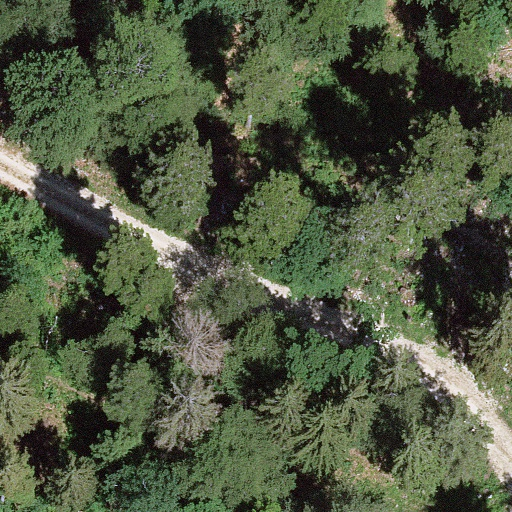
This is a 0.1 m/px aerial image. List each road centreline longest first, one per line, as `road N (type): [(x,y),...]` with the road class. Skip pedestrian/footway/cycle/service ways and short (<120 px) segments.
road 1 (track): [(217,282),(342,327),(411,362),(511,455)]
road 2 (track): [(0,169),(217,282)]
